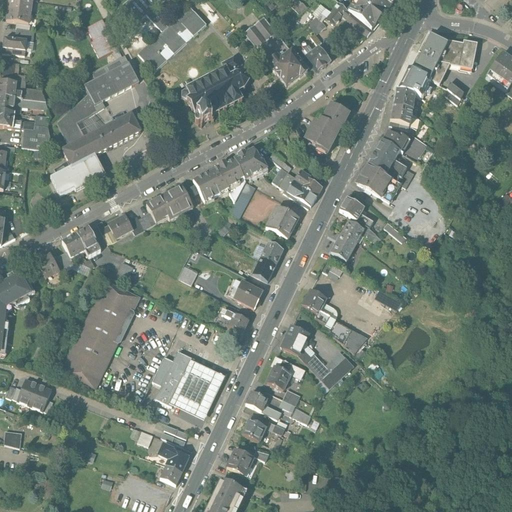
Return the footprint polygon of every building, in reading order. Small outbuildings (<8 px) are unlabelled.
[(10,0),(8,12),(30,15),(31,4),(29,3),(10,0)] [(145,17),(151,12),(163,0),(130,0),(117,12),(132,29),(145,17)] [(294,0),(289,5),(299,15),(307,8),(300,0),(294,0)] [(381,1),(380,0),(357,0),(349,11),(371,30),(389,9),(379,3),(381,1)] [(393,0),(380,0),(381,1),(379,3),(389,9),(396,2),(393,0)] [(371,30),(349,11),(339,3),(330,13),(330,12),(326,17),(334,24),(341,16),(368,36),(373,30),(371,30)] [(162,35),(138,56),(155,74),(205,28),(189,10),(168,29),(162,35)] [(16,25),(28,27),(30,15),(8,12),(6,24),(16,25)] [(151,12),(145,17),(162,35),(168,29),(151,12)] [(315,33),(316,34),(325,25),(321,21),(323,18),(321,16),(319,18),(316,16),(308,24),(315,33)] [(257,51),(268,65),(276,58),(279,62),(290,53),(281,41),(280,42),(275,35),(276,35),(263,19),(244,35),(256,51),(257,51)] [(101,21),(84,29),(99,59),(116,51),(101,21)] [(16,25),(15,31),(29,33),(30,27),(28,27),(16,25)] [(29,33),(15,31),(14,43),(27,44),(32,45),(34,34),(29,33)] [(321,41),(316,34),(315,33),(310,36),(316,45),(321,41)] [(412,70),(439,83),(445,71),(435,66),(437,61),(447,43),(430,35),(412,70)] [(447,43),(437,61),(449,63),(459,65),(462,49),(474,52),(476,42),(464,39),(463,42),(449,39),(447,43)] [(25,59),(27,44),(14,43),(4,41),(2,56),(25,59)] [(318,48),(311,54),(311,51),(305,42),(298,47),(317,73),(326,67),(326,66),(330,63),(318,48)] [(462,49),(459,65),(471,68),(474,52),(462,49)] [(486,74),(507,89),(511,82),(511,58),(502,51),(486,74)] [(268,65),(267,65),(276,76),(275,76),(279,81),(279,80),(286,88),(299,78),(300,79),(307,73),(291,53),(290,53),(279,62),(276,58),(268,65)] [(85,89),(89,96),(96,108),(103,104),(138,86),(124,59),(93,75),(97,83),(85,89)] [(187,92),(183,94),(181,93),(180,95),(182,95),(182,99),(180,100),(181,101),(182,101),(187,104),(194,117),(196,117),(197,119),(196,120),(195,121),(195,122),(195,123),(196,124),(197,125),(198,125),(199,125),(200,125),(201,127),(201,129),(202,129),(202,127),(210,122),(213,123),(213,121),(211,121),(212,120),(212,119),(217,116),(218,118),(220,117),(219,115),(225,112),(226,114),(235,109),(234,108),(240,104),(241,106),(242,105),(241,103),(243,102),(243,101),(241,102),(237,95),(242,93),(243,94),(245,93),(244,91),(248,85),(250,85),(250,83),(248,83),(245,77),(245,75),(242,68),(239,70),(233,60),(234,59),(233,59),(232,60),(223,66),(221,65),(221,67),(222,67),(224,70),(223,70),(224,72),(218,76),(217,74),(215,74),(216,75),(209,78),(208,78),(209,80),(203,84),(202,82),(201,82),(201,83),(194,86),(193,86),(194,88),(188,92),(187,90),(186,90),(187,92)] [(435,66),(445,71),(449,63),(437,61),(435,66)] [(1,64),(0,75),(0,77),(13,78),(14,65),(1,64)] [(0,99),(14,101),(20,102),(21,102),(22,95),(15,94),(17,81),(0,79),(0,99)] [(449,80),(443,93),(459,101),(465,88),(449,80)] [(396,89),(393,105),(412,109),(415,94),(410,93),(396,89)] [(31,103),(45,105),(43,97),(22,95),(21,102),(31,103)] [(89,96),(57,125),(69,149),(79,144),(70,125),(104,108),(103,104),(96,108),(89,96)] [(0,99),(0,113),(12,115),(14,101),(0,99)] [(318,125),(315,124),(306,141),(313,144),(312,146),(327,154),(339,131),(340,131),(348,115),(331,106),(323,122),(321,121),(318,125)] [(390,121),(393,122),(400,123),(408,125),(411,111),(393,108),(390,121)] [(0,113),(0,130),(21,133),(22,124),(13,123),(14,115),(12,115),(0,113)] [(94,182),(102,177),(93,159),(140,134),(131,117),(79,144),(69,149),(63,152),(71,168),(50,179),(59,197),(74,190),(76,193),(95,183),(94,182)] [(22,151),(53,154),(48,131),(49,120),(35,118),(34,133),(24,132),(22,151)] [(387,130),(382,141),(399,151),(406,139),(398,134),(396,136),(387,130)] [(367,165),(384,175),(394,159),(399,151),(382,141),(367,165)] [(238,160),(234,162),(244,182),(266,171),(261,161),(259,162),(254,152),(246,156),(244,153),(236,157),(238,160)] [(273,155),(269,160),(281,169),(287,174),(288,174),(291,169),(273,155)] [(394,159),(384,175),(396,182),(405,166),(394,159)] [(228,192),(234,205),(245,184),(244,182),(234,162),(233,161),(193,182),(204,204),(228,192)] [(356,183),(389,203),(400,185),(396,182),(384,175),(367,165),(356,183)] [(407,167),(405,166),(396,182),(400,185),(401,184),(406,187),(415,172),(407,168),(407,167)] [(289,181),(291,178),(287,174),(281,169),(272,184),(284,191),(282,194),(296,203),(298,200),(310,208),(316,198),(289,181)] [(297,179),(288,174),(287,174),(291,178),(289,181),(316,198),(322,189),(310,181),(312,179),(301,172),(297,179)] [(245,184),(234,205),(228,216),(238,222),(255,189),(245,184)] [(150,216),(156,227),(168,221),(169,223),(193,211),(182,190),(146,208),(150,216)] [(365,227),(369,229),(373,222),(363,217),(362,218),(359,216),(363,209),(346,199),(339,212),(350,219),(365,227)] [(277,209),(266,230),(287,241),(298,220),(277,209)] [(150,216),(138,222),(144,233),(156,227),(150,216)] [(128,217),(108,228),(116,242),(122,238),(122,237),(131,231),(132,231),(129,225),(132,223),(131,222),(128,217)] [(136,219),(131,222),(132,223),(129,225),(132,231),(131,231),(135,238),(144,233),(138,222),(136,219)] [(9,222),(9,234),(7,235),(6,246),(14,242),(15,222),(9,222)] [(348,223),(341,235),(356,243),(360,236),(363,231),(348,223)] [(102,224),(97,227),(102,238),(107,235),(102,224)] [(375,234),(369,229),(365,227),(363,231),(360,236),(371,242),(375,234)] [(85,253),(84,253),(88,260),(101,253),(89,231),(77,237),(85,253)] [(341,235),(336,245),(351,253),(356,243),(341,235)] [(67,253),(71,260),(84,253),(85,253),(77,237),(62,245),(67,253)] [(268,244),(261,260),(275,267),(283,251),(268,244)] [(336,245),(331,253),(347,262),(351,253),(336,245)] [(56,259),(63,271),(66,269),(73,265),(71,260),(67,253),(56,259)] [(330,256),(327,261),(337,267),(340,261),(330,256)] [(53,261),(51,257),(37,265),(46,281),(54,276),(55,277),(60,274),(60,273),(63,271),(56,259),(53,261)] [(68,272),(72,270),(88,278),(91,271),(82,266),(71,260),(73,265),(66,269),(68,272)] [(98,267),(99,266),(92,260),(82,266),(91,271),(96,268),(97,270),(99,269),(98,267)] [(275,267),(261,260),(250,280),(258,284),(260,279),(267,283),(275,267)] [(337,280),(341,272),(325,264),(321,273),(337,280)] [(132,269),(122,265),(114,282),(124,286),(132,269)] [(178,280),(191,286),(197,273),(183,267),(178,280)] [(0,358),(2,359),(3,353),(6,353),(7,343),(4,343),(5,338),(3,338),(3,335),(8,335),(9,326),(7,325),(7,317),(11,313),(13,309),(21,305),(22,307),(30,303),(28,300),(35,296),(22,273),(0,285),(0,358)] [(132,319),(130,316),(130,315),(131,315),(132,314),(131,314),(132,312),(133,312),(138,300),(104,284),(61,375),(87,388),(91,381),(98,384),(122,334),(124,328),(125,328),(126,327),(125,327),(125,326),(129,326),(132,319)] [(262,293),(243,284),(239,292),(229,288),(225,297),(254,311),(262,293)] [(374,299),(398,309),(401,301),(377,290),(374,299)] [(331,330),(335,322),(320,313),(327,300),(310,291),(302,307),(317,316),(314,321),(331,330)] [(224,311),(222,315),(231,320),(234,316),(224,311)] [(248,323),(234,316),(231,320),(228,328),(231,330),(242,335),(248,323)] [(352,331),(335,322),(331,330),(329,333),(333,336),(332,338),(343,347),(352,331)] [(281,349),(298,357),(302,349),(308,336),(291,328),(281,349)] [(242,335),(231,330),(229,335),(240,340),(242,335)] [(366,339),(352,331),(343,347),(354,355),(366,339)] [(298,357),(306,364),(329,389),(354,367),(346,358),(327,376),(302,349),(298,357)] [(161,388),(155,401),(171,409),(194,362),(177,354),(173,364),(164,360),(152,384),(161,388)] [(274,368),(266,385),(282,392),(290,375),(292,376),(296,368),(277,359),(273,367),(274,368)] [(190,362),(169,407),(187,415),(203,423),(224,378),(208,371),(190,362)] [(21,392),(17,403),(16,405),(29,410),(38,387),(25,382),(21,392)] [(52,392),(38,387),(29,410),(43,415),(43,414),(48,403),(52,392)] [(10,389),(5,400),(11,402),(12,401),(16,391),(10,389)] [(16,391),(12,401),(17,403),(21,392),(16,390),(16,391)] [(251,393),(245,406),(277,421),(280,414),(264,407),(267,401),(251,393)] [(287,394),(284,401),(295,406),(299,399),(287,394)] [(292,412),(294,408),(283,401),(280,407),(282,408),(292,412)] [(48,403),(43,414),(49,416),(53,405),(48,403)] [(311,416),(294,408),(292,412),(282,408),(280,412),(307,425),(311,416)] [(242,436),(259,444),(266,428),(249,421),(242,436)] [(284,430),(275,426),(272,432),(281,436),(284,430)] [(166,427),(163,432),(186,441),(188,435),(166,427)] [(152,437),(141,433),(136,444),(147,449),(152,437)] [(5,434),(3,447),(19,451),(21,436),(5,434)] [(160,440),(183,449),(185,444),(162,435),(160,440)] [(270,442),(266,440),(263,446),(272,449),(276,439),(272,437),(270,442)] [(172,453),(173,453),(174,452),(163,447),(158,457),(168,462),(172,453)] [(253,459),(234,450),(231,456),(232,456),(226,468),(244,476),(248,467),(249,467),(253,459)] [(267,455),(256,452),(254,458),(264,462),(267,455)] [(166,468),(181,475),(188,460),(173,453),(172,453),(168,462),(165,468),(166,468)] [(175,488),(181,475),(166,468),(160,480),(175,488)] [(205,511),(232,511),(243,490),(220,480),(205,511)] [(112,484),(104,482),(101,489),(110,492),(112,484)] [(328,511),(329,509),(328,496),(315,497),(316,511),(311,511),(328,511)]
